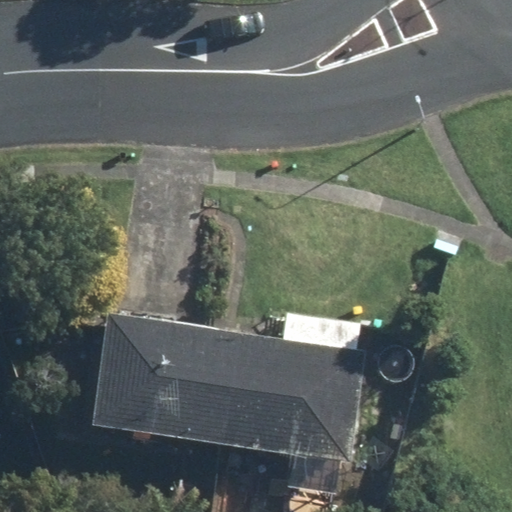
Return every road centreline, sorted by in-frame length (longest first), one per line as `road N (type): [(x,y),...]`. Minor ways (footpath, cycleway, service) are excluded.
road 1 (residential): [(314,65),(0,74)]
road 2 (residential): [(511,56),(314,65)]
